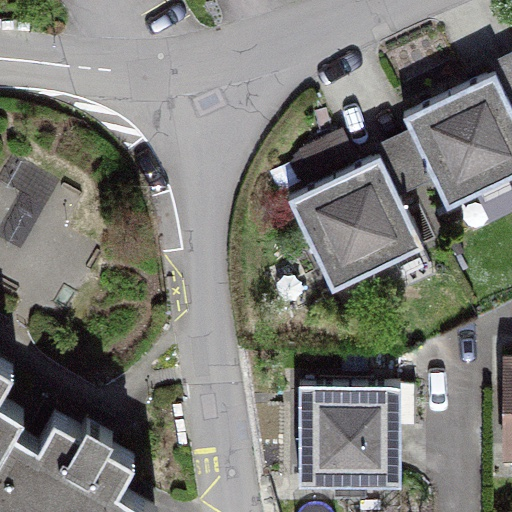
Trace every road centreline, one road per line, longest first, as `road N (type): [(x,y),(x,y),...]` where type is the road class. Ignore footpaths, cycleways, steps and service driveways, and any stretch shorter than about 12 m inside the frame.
road 1 (residential): [(187,83),(203,281),(236,511)]
road 2 (residential): [(392,0),(187,83)]
road 3 (residential): [(187,83),(0,58)]
